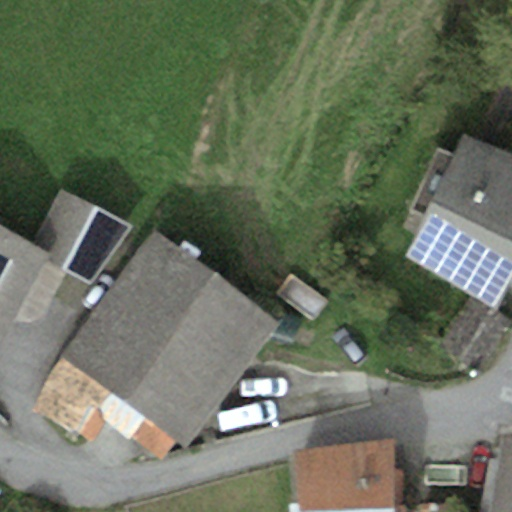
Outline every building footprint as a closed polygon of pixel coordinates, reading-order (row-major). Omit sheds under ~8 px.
[(511,265),(511,154),(466,135),(408,253),(495,303),(511,265)] [(133,227),(62,192),(35,243),(94,279),(133,227)] [(275,322),(154,230),(50,374),(95,402),(107,389),(145,418),(130,438),(161,460),(175,440),(184,447),(275,322)] [(0,336),(45,256),(0,231),(0,336)] [(439,344),(477,372),(509,323),(469,299),(439,344)] [(50,374),(35,408),(76,435),(95,402),(50,374)] [(511,511),(511,438),(501,437),(485,511),(511,511)] [(391,439),(293,451),(297,511),(328,511),(394,507),(391,439)]
